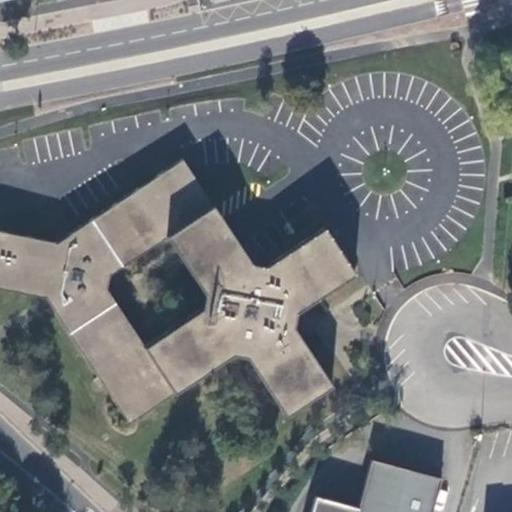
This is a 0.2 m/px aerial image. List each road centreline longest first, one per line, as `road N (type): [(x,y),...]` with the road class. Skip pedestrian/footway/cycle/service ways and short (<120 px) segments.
road 1 (tertiary): [(0,87),(402,0)]
road 2 (tertiary): [(309,0),(0,67)]
road 3 (unclassified): [(511,334),(481,311),(451,308),(422,336),(419,362),(435,384),(455,392),(511,394)]
